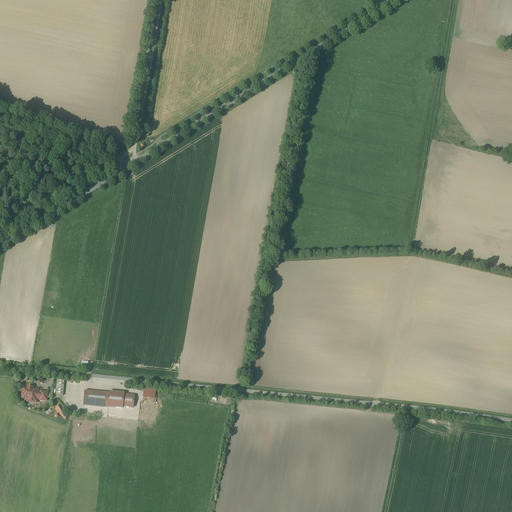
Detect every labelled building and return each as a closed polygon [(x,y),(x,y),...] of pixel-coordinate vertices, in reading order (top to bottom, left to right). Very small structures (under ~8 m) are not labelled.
[(64,381),(57,381),(56,396),(62,396),(64,381)] [(33,390),(28,389),(27,390),(23,389),(22,399),(27,399),(27,402),(32,401),(32,400),(36,400),(36,399),(40,399),(40,394),(37,394),(37,391),(33,390)] [(122,409),(122,407),(124,395),(124,394),(109,392),(109,394),(85,392),(83,403),(108,406),(108,407),(122,409)] [(124,395),(122,407),(133,408),(134,396),(124,395)] [(67,418),(62,410),(63,409),(60,406),(55,409),(58,413),(59,413),(64,420),(67,418)]
